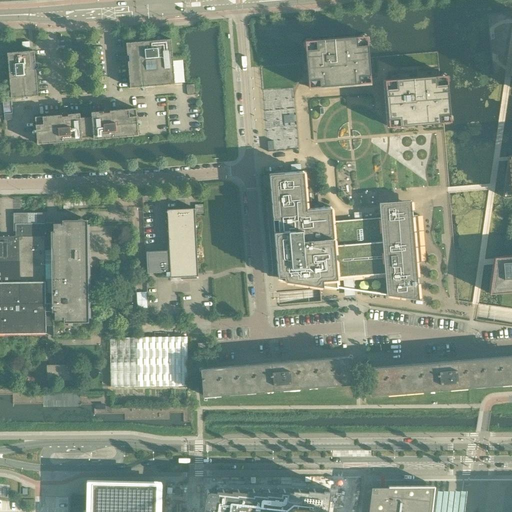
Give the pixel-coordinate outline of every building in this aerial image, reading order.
[(305,48),(306,63),(307,77),(308,87),(321,86),(360,83),(370,82),(370,72),(368,58),(367,42),(367,36),(357,36),(316,40),(304,41),(305,48)] [(128,61),(130,88),(174,84),(171,39),(126,43),(127,55),(126,56),(125,56),(125,57),(124,58),(124,59),(125,60),(125,61),(126,61),(127,61),(128,61)] [(30,51),(7,53),(11,98),(38,96),(35,69),(36,69),(37,69),(37,68),(38,68),(38,67),(38,66),(38,65),(38,64),(37,64),(37,63),(36,63),(35,63),(34,51),(30,51)] [(261,67),(260,67),(262,91),(263,91),(263,92),(266,126),(268,152),(269,174),(303,171),(306,209),(331,207),(332,222),(355,220),(354,215),(361,215),(362,219),(380,218),(379,209),(379,203),(411,201),(412,207),(412,210),(412,216),(417,215),(421,263),(416,263),(418,284),(419,300),(414,299),(387,295),(387,294),(385,274),(352,277),(352,281),(345,282),(344,277),(337,278),(337,288),(284,281),(278,280),(278,276),(277,276),(278,292),(278,293),(320,290),(321,301),(321,302),(338,301),(340,301),(341,301),(371,305),(476,320),(477,312),(478,305),(479,304),(478,304),(472,303),(458,301),(451,206),(450,204),(449,194),(449,191),(449,188),(449,187),(444,122),(439,123),(401,126),(388,127),(387,117),(384,88),(384,80),(397,79),(436,76),(439,75),(437,52),(368,58),(370,72),(370,82),(360,83),(321,86),(308,87),(307,77),(306,63),(277,66),(261,67)] [(387,117),(388,127),(401,126),(439,123),(444,122),(450,122),(449,110),(447,84),(446,75),(439,75),(436,76),(397,79),(384,80),(384,88),(387,117)] [(511,88),(448,94),(448,100),(511,94),(511,88)] [(93,135),(93,139),(138,135),(136,109),(109,111),(109,110),(109,109),(108,109),(107,108),(106,108),(105,108),(104,109),(104,110),(103,111),(91,112),(91,117),(93,135)] [(35,117),(37,144),(82,140),(81,136),(80,118),(79,113),(67,114),(67,113),(66,112),(65,112),(64,112),(63,112),(62,113),(61,114),(61,115),(35,117)] [(91,117),(80,118),(81,136),(93,135),(91,117)] [(508,161),(503,198),(511,196),(511,155),(509,156),(508,161)] [(284,281),(337,288),(337,278),(344,277),(345,282),(352,281),(352,277),(385,274),(387,294),(387,295),(414,299),(419,300),(418,284),(416,263),(421,263),(417,215),(412,216),(412,210),(412,207),(411,201),(379,203),(379,209),(380,218),(362,219),(361,215),(354,215),(355,220),(332,222),(331,207),(306,209),(303,171),(269,174),(272,203),(267,203),(273,277),(277,276),(278,276),(278,280),(284,281)] [(166,276),(170,276),(170,278),(177,278),(198,277),(195,209),(167,210),(169,251),(146,252),(147,273),(166,272),(166,276)] [(0,333),(45,333),(45,326),(52,326),(52,337),(85,336),(85,322),(88,322),(87,276),(90,276),(90,277),(91,277),(91,266),(90,266),(87,266),(87,220),(62,220),(62,223),(37,224),(37,214),(38,215),(38,214),(37,214),(35,214),(34,214),(33,214),(31,214),(30,214),(28,215),(27,215),(26,216),(25,216),(24,215),(22,215),(22,224),(15,224),(15,237),(0,237),(0,333)] [(494,257),(489,294),(511,291),(511,255),(511,256),(494,257)] [(187,337),(109,338),(110,387),(188,386),(187,337)] [(511,355),(367,368),(368,370),(367,370),(369,393),(370,393),(370,395),(472,387),(511,383),(511,355)] [(201,371),(202,394),(203,394),(203,396),(352,384),(352,382),(350,358),(350,356),(201,369),(201,371)] [(47,365),(47,381),(73,380),(73,365),(47,365)] [(155,511),(156,493),(156,492),(156,484),(156,483),(155,483),(93,482),(92,482),(91,483),(91,491),(90,511),(155,511)] [(0,485),(0,497),(8,499),(9,486),(0,485)] [(430,511),(434,486),(388,486),(388,487),(371,487),(367,511),(430,511)] [(431,511),(464,511),(469,486),(435,486),(431,511)] [(207,491),(203,511),(326,511),(329,489),(319,488),(319,489),(305,487),(305,489),(293,488),(293,489),(279,488),(279,490),(265,488),(264,490),(263,490),(249,489),(248,491),(235,490),(235,492),(221,490),(221,492),(207,491)]
